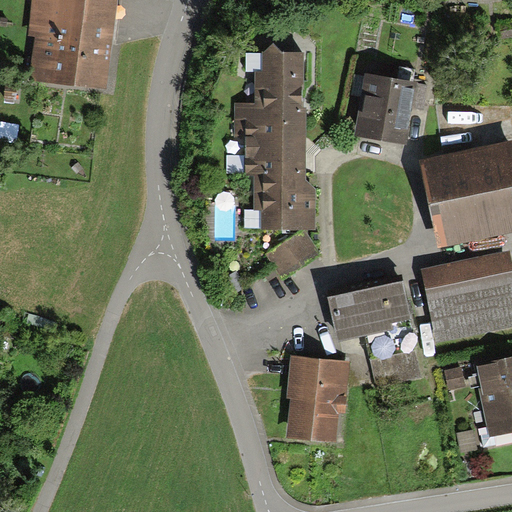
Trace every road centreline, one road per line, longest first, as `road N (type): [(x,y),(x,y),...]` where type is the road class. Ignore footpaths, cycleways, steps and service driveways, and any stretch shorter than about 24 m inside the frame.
road 1 (unclassified): [(165,238),(127,280),(38,511)]
road 2 (unclassified): [(272,511),(165,238)]
road 3 (residential): [(187,0),(161,99),(155,171),(165,238)]
road 4 (unknown): [(323,283),(210,341)]
